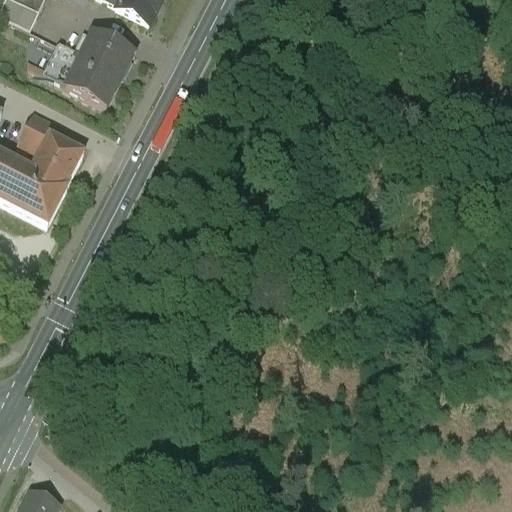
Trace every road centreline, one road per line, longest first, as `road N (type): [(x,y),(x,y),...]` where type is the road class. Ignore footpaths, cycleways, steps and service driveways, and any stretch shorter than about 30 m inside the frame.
road 1 (secondary): [(1,437),(224,0)]
road 2 (residential): [(102,511),(1,437)]
